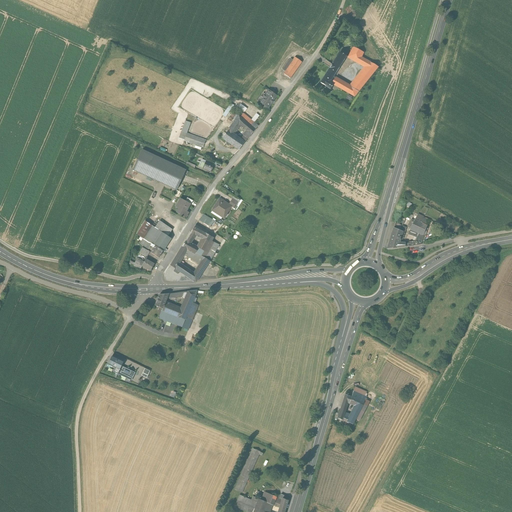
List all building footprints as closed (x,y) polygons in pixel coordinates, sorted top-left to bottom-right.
[(353,47),(348,57),(367,68),(371,63),(361,57),(363,52),(353,47)] [(340,52),(333,64),(332,63),(332,64),(338,68),(346,56),(345,55),(342,54),(341,53),(341,52),(340,52)] [(295,58),(284,74),(290,78),(302,62),(295,58)] [(367,68),(351,88),(358,91),(378,67),(371,63),(367,68)] [(329,69),(320,83),(330,89),(333,85),(338,87),(341,82),(332,77),(335,72),(329,69)] [(351,88),(341,82),(338,87),(354,96),(358,91),(351,88)] [(268,90),(265,94),(262,98),(259,102),(268,108),(270,104),(271,104),(274,100),(273,100),(276,96),(268,90)] [(222,115),(225,117),(230,108),(227,106),(222,115)] [(241,118),(238,116),(235,121),(240,125),(247,131),(251,135),(255,130),(254,129),(241,118)] [(256,127),(244,116),(241,118),(254,129),(256,127)] [(190,123),(185,121),(178,139),(203,148),(205,139),(187,133),(190,123)] [(240,125),(235,121),(227,131),(233,135),(240,125)] [(226,134),(222,139),(228,143),(233,135),(227,131),(227,132),(226,134)] [(247,131),(243,136),(247,139),(251,135),(247,131)] [(244,142),(233,135),(228,143),(239,150),(245,142),(244,142)] [(185,170),(142,150),(133,170),(176,190),(185,170)] [(211,164),(202,160),(199,167),(211,172),(214,166),(211,165),(211,164)] [(241,201),(233,196),(228,204),(232,206),(231,207),(236,210),(241,201)] [(185,202),(180,199),(175,207),(178,209),(176,213),(180,215),(180,214),(186,217),(188,213),(186,211),(189,205),(190,204),(185,202)] [(228,204),(219,199),(212,211),(224,219),(231,207),(232,206),(228,204)] [(214,221),(203,214),(198,221),(209,228),(214,221)] [(229,221),(234,225),(239,218),(233,214),(229,221)] [(430,221),(417,215),(410,229),(418,233),(422,235),(423,235),(430,221)] [(172,230),(159,221),(154,228),(167,237),(172,230)] [(145,222),(137,234),(143,238),(155,246),(162,251),(170,239),(167,237),(154,228),(145,222)] [(406,228),(395,223),(394,229),(404,233),(406,228)] [(211,237),(194,227),(191,233),(190,233),(186,240),(191,243),(193,239),(194,240),(194,238),(201,242),(198,248),(204,251),(201,256),(210,261),(219,245),(210,240),(211,237)] [(404,233),(394,229),(388,249),(405,247),(409,247),(409,243),(405,243),(399,243),(400,239),(402,240),(404,233)] [(422,235),(418,233),(415,241),(413,245),(413,246),(422,244),(421,244),(424,235),(423,235),(422,235)] [(155,246),(143,238),(140,244),(148,249),(150,246),(154,248),(155,246)] [(191,243),(186,240),(186,241),(185,241),(182,247),(195,255),(198,248),(191,243)] [(154,248),(150,253),(158,258),(162,251),(155,246),(154,248)] [(198,248),(195,255),(182,247),(175,258),(181,261),(183,257),(184,255),(200,264),(194,273),(191,272),(188,277),(196,283),(200,277),(201,274),(210,261),(201,256),(204,251),(198,248)] [(150,252),(142,248),(139,253),(146,257),(150,252)] [(155,262),(146,257),(144,262),(137,258),(134,263),(130,261),(129,265),(140,269),(142,266),(150,271),(155,262)] [(181,261),(175,258),(170,266),(175,269),(179,272),(188,277),(191,272),(179,264),(181,261)] [(185,300),(181,310),(178,309),(172,324),(188,330),(198,306),(192,303),(197,291),(196,290),(169,294),(167,298),(169,298),(173,298),(175,298),(182,297),(185,300)] [(178,309),(165,304),(167,298),(169,294),(160,295),(159,295),(155,306),(162,309),(158,319),(163,320),(165,322),(166,322),(172,324),(178,309)] [(121,369),(110,362),(106,369),(115,375),(118,370),(119,371),(121,369)] [(355,405),(349,418),(347,418),(347,422),(346,425),(351,427),(361,408),(365,409),(368,402),(365,401),(367,397),(353,391),(351,397),(352,402),(352,404),(355,405)] [(351,397),(345,395),(337,418),(340,420),(339,422),(343,424),(344,421),(347,422),(347,418),(343,416),(344,413),(348,403),(352,404),(352,402),(351,397)] [(381,399),(377,407),(380,409),(385,401),(381,399)] [(253,449),(234,489),(241,493),(259,455),(261,453),(261,452),(253,449)] [(276,497),(265,492),(261,500),(267,503),(271,505),(273,505),(276,497)] [(251,500),(238,495),(234,507),(246,511),(253,511),(257,503),(251,500)] [(279,499),(276,497),(273,505),(279,508),(282,500),(279,499)] [(287,501),(282,498),(282,500),(279,508),(285,510),(287,501)] [(257,503),(253,511),(263,511),(267,503),(261,500),(258,499),(257,503)] [(268,511),(271,505),(267,503),(263,511),(268,511)]
